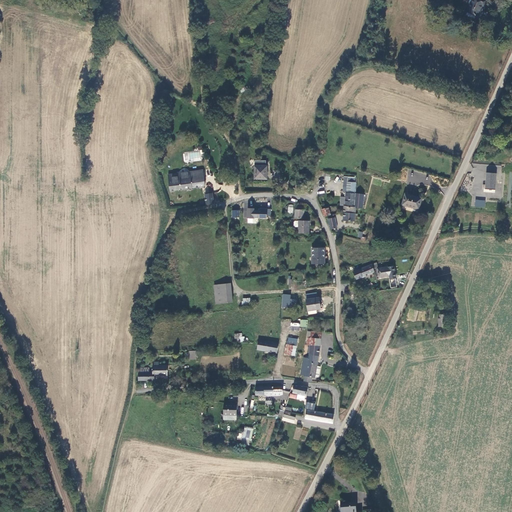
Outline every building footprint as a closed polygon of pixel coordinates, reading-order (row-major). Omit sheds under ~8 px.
[(487,0),(486,0),(472,0),(471,3),(468,10),(471,12),(478,15),(483,5),(485,6),(487,0)] [(267,180),(267,166),(255,165),(254,180),(267,180)] [(206,186),(204,169),(183,172),(185,189),(200,187),(206,186)] [(171,190),(185,189),(183,172),(169,174),(171,190)] [(482,190),(495,190),(496,174),(486,174),(485,185),(483,185),(482,190)] [(358,182),(344,180),(343,186),(347,186),(346,194),(346,196),(345,205),(355,207),(357,193),(358,182)] [(205,193),(207,204),(214,203),(213,192),(205,193)] [(356,207),(363,208),(365,194),(357,193),(355,207),(356,207)] [(421,198),(405,193),(402,204),(419,209),(421,198)] [(304,219),(304,210),(304,208),(304,206),(296,206),(295,218),(304,219)] [(328,207),(322,207),(325,217),(330,215),(328,207)] [(253,218),(267,218),(267,216),(271,216),(271,209),(260,209),(260,211),(254,211),(253,218)] [(343,220),(356,222),(356,214),(356,213),(344,212),(343,220)] [(328,218),(330,228),(337,227),(335,217),(328,218)] [(308,233),(308,220),(298,220),(298,221),(295,221),(294,222),(293,226),(295,227),(298,227),(298,233),(308,233)] [(325,247),(311,247),(311,264),(325,264),(325,247)] [(372,269),(376,267),(377,267),(375,262),(358,269),(361,277),(374,272),(372,269)] [(396,278),(395,266),(388,267),(379,268),(380,277),(390,275),(390,279),(396,278)] [(361,277),(358,269),(353,271),(356,279),(361,277)] [(233,302),(231,283),(214,285),(216,304),(233,302)] [(291,299),(291,295),(283,294),(282,307),(290,308),(290,307),(291,299)] [(319,297),(305,299),(308,312),(321,309),(319,297)] [(300,319),(300,327),(307,327),(308,320),(300,319)] [(307,345),(310,345),(320,346),(321,333),(308,331),(307,345)] [(239,333),(239,342),(248,342),(248,338),(244,338),(244,337),(242,337),(241,333),(239,333)] [(268,352),(277,353),(279,343),(259,340),(257,350),(268,352)] [(295,356),(296,346),(286,344),(284,354),(295,356)] [(305,375),(304,381),(311,383),(311,381),(312,377),(315,378),(319,378),(320,371),(317,370),(317,366),(319,357),(320,346),(310,345),(309,355),(308,358),(304,358),(301,374),(305,375)] [(197,359),(197,351),(189,351),(189,360),(197,359)] [(159,362),(154,362),(154,365),(154,376),(168,375),(168,365),(159,365),(159,362)] [(138,381),(154,381),(154,376),(154,365),(152,365),(152,373),(149,373),(139,373),(138,373),(138,381)] [(306,396),(308,387),(294,384),(293,387),(292,393),(298,394),(297,398),(304,399),(305,396),(306,396)] [(282,386),(255,387),(255,394),(255,395),(264,395),(267,397),(272,396),(272,393),(278,393),(282,393),(282,386)] [(281,397),(287,399),(289,392),(284,390),(281,397)] [(307,400),(305,408),(314,409),(316,402),(307,400)] [(224,403),(224,414),(237,414),(238,403),(233,403),(233,404),(224,403)] [(316,412),(306,410),(305,419),(315,420),(316,412)] [(333,424),(333,423),(334,415),(316,412),(315,420),(333,424)] [(295,418),(284,414),(283,417),(282,420),(294,423),(295,418)] [(239,439),(249,441),(252,428),(244,426),(242,435),(240,434),(239,439)]
